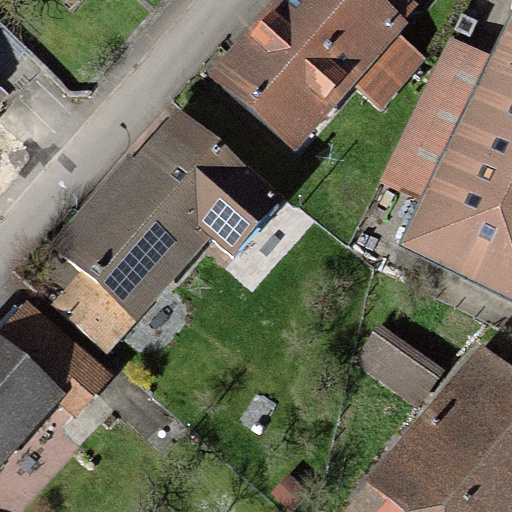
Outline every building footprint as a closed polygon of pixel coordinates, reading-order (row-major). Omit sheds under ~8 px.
[(353,0),(299,0),(210,100),(294,175),(408,48),(353,0)] [(416,200),(394,243),(511,300),(511,14),(490,60),(449,41),(380,182),(416,200)] [(175,134),(58,265),(128,327),(187,262),(216,287),(274,223),(175,134)] [(0,357),(0,485),(64,414),(0,357)] [(511,511),(511,403),(490,383),(374,511),(511,511)] [(240,401),(239,428),(273,430),(275,403),(240,401)]
